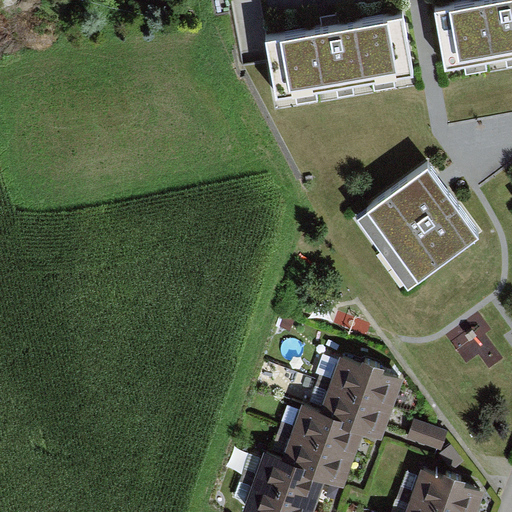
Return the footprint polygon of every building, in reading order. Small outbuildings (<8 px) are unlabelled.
[(511,41),(511,0),(443,0),(451,50),(511,41)] [(411,64),(404,14),(277,31),(284,81),(411,64)] [(479,218),(432,156),(369,204),(415,266),(479,218)] [(341,357),(332,383),(388,401),(397,375),(341,357)] [(379,428),(388,401),(332,383),(323,410),(359,422),(379,428)] [(302,403),(293,430),(350,449),(359,422),(323,410),(302,403)] [(450,431),(419,420),(413,437),(444,449),(450,431)] [(341,476),(350,449),(293,430),(284,457),(322,470),(341,476)] [(266,451),(257,479),(313,497),(322,470),(284,457),(266,451)] [(422,468),(413,494),(464,511),(471,511),(480,488),(422,468)] [(268,511),(307,511),(313,497),(257,479),(248,505),(268,511)] [(464,511),(413,494),(406,511),(464,511)]
